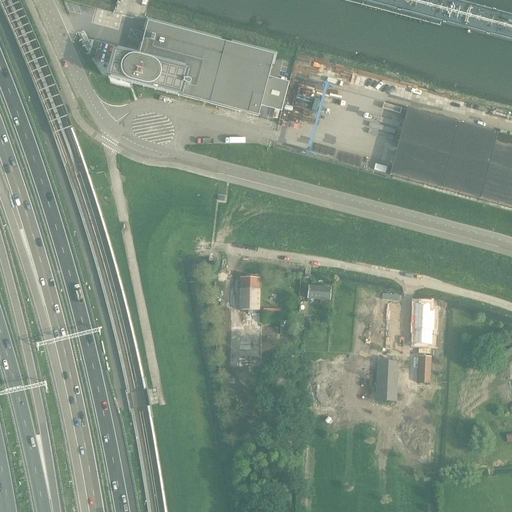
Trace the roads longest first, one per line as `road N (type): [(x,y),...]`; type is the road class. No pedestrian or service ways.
road 1 (unclassified): [(44,0),(98,115),(133,142),(511,243)]
road 2 (motorway): [(121,511),(58,236),(0,72)]
road 3 (motorway): [(95,511),(36,246),(0,139)]
road 4 (unclassified): [(511,308),(329,262),(216,245)]
road 5 (motorway): [(0,332),(42,511)]
